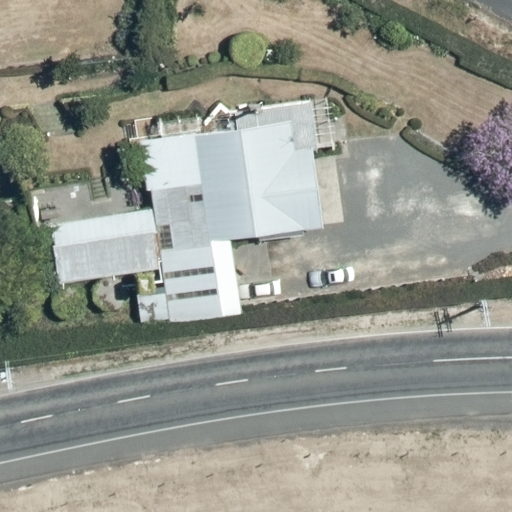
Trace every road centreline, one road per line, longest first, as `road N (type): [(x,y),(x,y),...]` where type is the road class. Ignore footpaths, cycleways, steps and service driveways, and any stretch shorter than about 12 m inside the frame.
road 1 (tertiary): [(511,357),(324,371),(0,429)]
road 2 (tertiary): [(511,482),(129,462),(0,469)]
